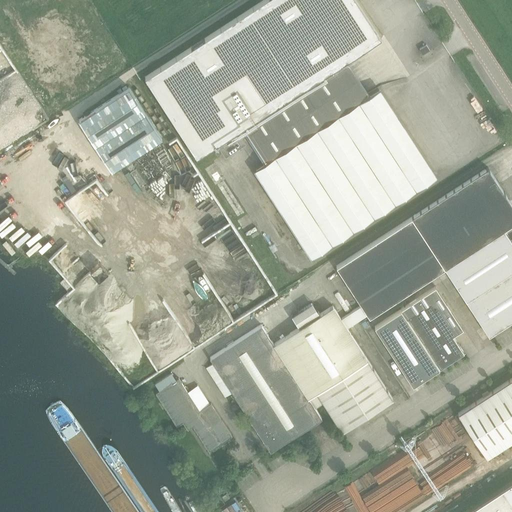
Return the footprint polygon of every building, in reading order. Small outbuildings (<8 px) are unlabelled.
[(360,104),(336,67),(381,38),(355,0),(263,0),(145,77),(196,157),(242,128),(265,165),(257,171),(311,254),(434,175),(379,91),(360,104)] [(0,104),(5,113),(7,112),(20,134),(47,118),(0,37),(0,104)] [(426,45),(419,49),(422,54),(429,50),(426,45)] [(447,175),(485,146),(476,120),(481,118),(497,105),(478,112),(479,115),(470,104),(470,102),(460,89),(457,80),(453,81),(452,79),(440,89),(437,90),(435,87),(426,94),(432,112),(449,135),(452,144),(449,145),(434,156),(443,153),(444,154),(441,157),(447,175)] [(111,170),(162,138),(129,87),(79,120),(111,170)] [(9,128),(2,133),(7,140),(13,135),(9,128)] [(218,145),(225,156),(246,143),(239,131),(218,145)] [(43,180),(51,168),(44,164),(37,177),(43,180)] [(411,217),(336,266),(362,305),(367,314),(369,317),(445,268),(489,336),(511,321),(511,241),(510,239),(504,229),(511,223),(511,205),(488,168),(411,217)] [(239,179),(226,186),(244,222),(257,216),(239,179)] [(86,182),(80,192),(90,198),(96,188),(86,182)] [(116,203),(124,191),(115,186),(108,198),(116,203)] [(124,205),(137,212),(141,205),(128,198),(124,205)] [(123,204),(117,206),(121,214),(126,212),(123,204)] [(43,225),(43,231),(38,232),(38,242),(59,242),(59,239),(67,239),(67,231),(59,231),(59,225),(43,225)] [(131,241),(125,244),(129,253),(135,250),(131,241)] [(135,338),(148,339),(157,331),(158,315),(154,315),(126,281),(126,279),(105,278),(105,288),(100,292),(99,312),(116,332),(123,333),(127,329),(135,338)] [(435,286),(400,310),(438,369),(464,353),(458,344),(453,335),(463,328),(435,286)] [(261,324),(210,358),(213,363),(232,392),(258,432),(264,441),(270,451),(304,429),(321,418),(315,407),(323,402),(342,431),(393,399),(392,398),(387,390),(347,327),(367,314),(362,305),(341,319),(333,306),(320,314),(299,327),(274,344),(267,333),(261,324)] [(422,380),(438,369),(400,310),(374,326),(407,377),(412,384),(413,385),(414,384),(420,380),(421,380),(422,380)] [(191,424),(209,451),(232,436),(211,403),(199,410),(179,378),(156,392),(177,425),(183,421),(186,425),(188,426),(191,424)] [(461,427),(465,424),(486,457),(511,440),(511,378),(489,393),(487,391),(482,394),(484,397),(458,413),(459,414),(454,417),(461,427)] [(416,383),(411,387),(418,395),(422,391),(416,383)] [(401,442),(391,446),(393,451),(403,447),(401,442)] [(396,458),(386,464),(399,484),(408,478),(396,458)] [(511,511),(511,480),(464,511),(511,511)] [(246,503),(239,507),(242,511),(248,511),(251,510),(246,503)]
